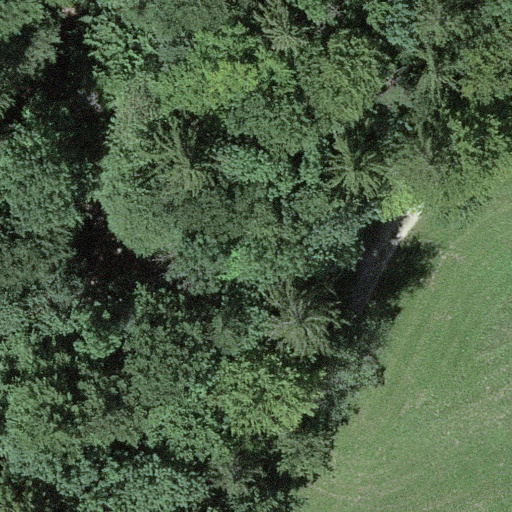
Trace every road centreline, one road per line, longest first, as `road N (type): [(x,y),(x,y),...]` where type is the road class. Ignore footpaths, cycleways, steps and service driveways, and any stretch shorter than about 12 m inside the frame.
road 1 (track): [(408,183),(218,251),(152,256),(0,317)]
road 2 (track): [(408,183),(335,319),(212,511)]
road 3 (track): [(51,0),(36,59),(53,148),(152,256)]
